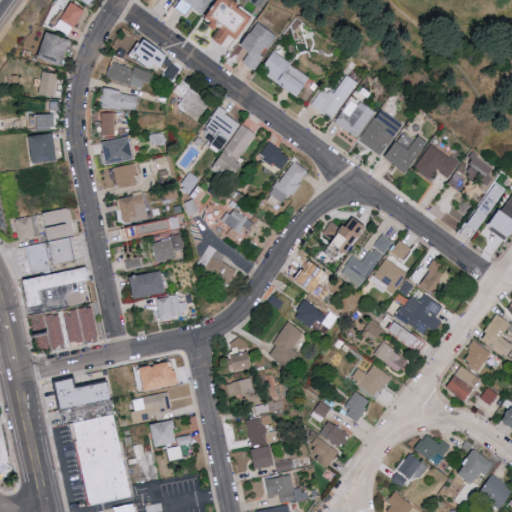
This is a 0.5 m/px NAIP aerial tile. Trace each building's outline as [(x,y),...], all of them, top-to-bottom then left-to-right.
[(211,0),(183,0),(178,9),(188,14),(192,7),(204,13),(211,0)] [(256,14),(235,0),(219,0),(209,16),(215,20),(213,23),(221,30),(215,38),(226,46),(233,36),(238,39),(256,14)] [(73,35),(85,8),(70,1),(58,28),(73,35)] [(243,46),(250,51),(244,61),(257,69),(277,33),(257,21),(243,46)] [(39,57),(61,65),(71,39),(49,31),(39,57)] [(139,42),(132,52),(160,70),(171,54),(148,38),(143,45),(139,42)] [(312,76),(275,52),(262,71),(299,95),(312,76)] [(157,76),(135,66),(134,70),(114,62),(108,75),(142,90),(145,81),(153,85),(157,76)] [(40,94),(55,95),(57,72),(42,71),(40,94)] [(321,88),(311,106),(334,119),(357,81),(346,74),(333,95),(321,88)] [(198,120),(211,101),(191,88),(178,107),(198,120)] [(137,110),(140,93),(104,89),(101,106),(137,110)] [(335,123),(359,137),(374,111),(350,97),(335,123)] [(242,123),(222,107),(202,134),(223,149),(242,123)] [(359,140),(382,155),(403,123),(381,108),(359,140)] [(102,112),(102,135),(116,134),(116,112),(102,112)] [(54,113),(36,114),(36,128),(54,128),(54,113)] [(238,161),(257,132),(243,123),(218,162),(235,173),(241,163),(238,161)] [(31,136),(35,163),(57,159),(54,132),(31,136)] [(406,172),(428,142),(418,135),(408,150),(396,141),(385,157),(406,172)] [(106,163),(132,161),(130,137),(104,140),(106,163)] [(282,170),(291,157),(269,141),(260,154),(282,170)] [(459,162),(432,143),(415,167),(430,179),(437,169),(448,177),(459,162)] [(278,200),(285,205),(308,170),(293,160),(266,200),(274,205),(278,200)] [(115,166),(117,186),(137,184),(135,164),(115,166)] [(511,193),(490,226),(488,231),(480,229),(481,226),(486,218),(489,210),(478,206),(464,226),(461,237),(466,238),(481,249),(484,249),(487,241),(489,238),(487,237),(489,231),(502,236),(509,240),(511,236),(511,193)] [(148,219),(144,194),(119,198),(122,223),(148,219)] [(241,233),(246,226),(250,229),(255,222),(233,206),(223,220),(241,233)] [(75,235),(69,207),(43,213),(49,240),(75,235)] [(47,232),(42,213),(15,220),(20,239),(47,232)] [(368,225),(354,215),(335,244),(348,253),(368,225)] [(175,221),(126,225),(126,235),(176,231),(175,221)] [(343,230),(332,221),(323,234),(334,242),(343,230)] [(227,236),(237,240),(241,232),(231,228),(227,236)] [(393,241),(384,235),(363,262),(354,256),(341,273),(360,286),(393,241)] [(174,251),(184,249),(181,236),(153,240),(157,262),(175,259),(174,251)] [(55,263),(75,260),(72,237),(52,240),(55,263)] [(392,251),(404,259),(412,247),(401,240),(392,251)] [(31,272),(49,270),(46,243),(28,245),(31,272)] [(238,268),(222,260),(225,255),(208,245),(196,267),(228,285),(238,268)] [(407,270),(384,258),(371,283),(394,295),(407,270)] [(455,274),(442,266),(443,264),(434,258),(428,268),(431,269),(421,285),(438,295),(445,282),(449,284),(455,274)] [(299,282),(317,289),(326,267),(307,260),(299,282)] [(80,281),(77,269),(27,280),(32,306),(45,303),(42,289),(80,281)] [(133,277),(137,298),(168,291),(163,270),(133,277)] [(443,306),(425,293),(420,300),(413,295),(398,315),(425,334),(430,327),(436,331),(443,321),(436,316),(443,306)] [(156,298),(159,319),(189,314),(186,302),(179,303),(178,295),(156,298)] [(325,313),(305,299),(294,316),(314,330),(325,313)] [(100,336),(92,305),(64,312),(71,343),(100,336)] [(31,314),(36,349),(64,345),(59,314),(43,316),(43,312),(31,314)] [(511,323),(499,314),(480,339),(507,358),(511,350),(511,341),(503,336),(511,323)] [(304,332),(288,322),(268,353),(289,367),(298,352),(293,349),(304,332)] [(417,343),(422,334),(396,323),(392,332),(417,343)] [(491,351),(474,342),(464,363),(481,371),(491,351)] [(374,355),(401,371),(408,358),(381,343),(374,355)] [(231,371),(252,369),(250,352),(229,354),(231,371)] [(178,384),(172,361),(143,368),(148,391),(178,384)] [(380,395),(390,375),(372,366),(368,373),(357,368),(351,381),(380,395)] [(447,389),(468,400),(481,378),(460,366),(447,389)] [(229,401),(238,399),(241,409),(259,404),(252,377),(225,384),(229,401)] [(70,378),(72,387),(104,381),(108,400),(68,407),(58,409),(52,381),(66,378),(68,378),(70,378)] [(497,394),(487,388),(482,398),(491,403),(497,394)] [(359,422),(371,401),(355,391),(346,406),(350,408),(346,414),(359,422)] [(136,420),(173,414),(169,392),(132,398),(136,420)] [(68,425),(61,426),(58,409),(68,407),(108,400),(113,417),(73,424),(68,425)] [(511,429),(511,409),(502,422),(511,429)] [(122,500),(88,507),(87,500),(76,439),(73,424),(113,417),(118,439),(129,492),(130,498),(129,498),(122,500)] [(264,433),(262,417),(247,420),(251,446),(279,442),(277,431),(264,433)] [(191,435),(178,437),(175,420),(152,424),(156,448),(182,443),(185,456),(194,454),(191,435)] [(350,433),(329,421),(321,434),(342,447),(350,433)] [(0,422),(8,456),(7,463),(12,466),(3,477),(0,474),(0,422)] [(452,446),(444,439),(440,443),(427,433),(415,448),(436,465),(452,446)] [(321,453),(317,459),(329,467),(340,453),(318,436),(310,445),(321,453)] [(257,468),(276,465),(272,445),(253,449),(257,468)] [(169,447),(171,460),(184,458),(182,446),(169,447)] [(458,473),(474,484),(482,472),(486,475),(494,463),(475,449),(458,473)] [(399,470),(420,479),(427,462),(406,453),(399,470)] [(278,471),(293,468),(292,459),(277,461),(278,471)] [(392,479),(404,485),(407,477),(395,472),(392,479)] [(511,488),(511,487),(491,474),(480,493),(501,506),(511,488)] [(307,498),(304,486),(294,488),(291,475),(266,479),(270,497),(280,495),(281,503),(307,498)] [(419,511),(422,508),(394,494),(384,511),(419,511)] [(138,511),(137,503),(116,507),(116,511),(138,511)]
